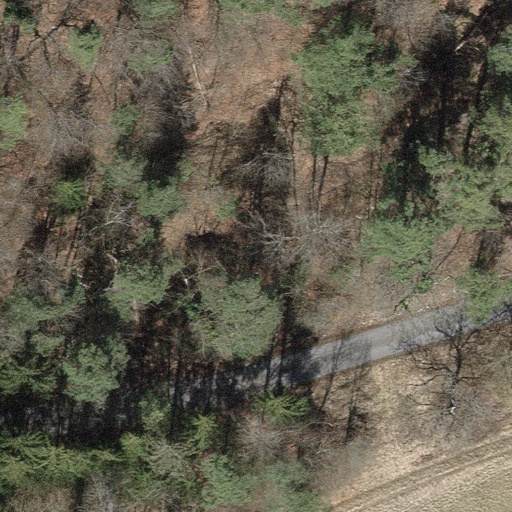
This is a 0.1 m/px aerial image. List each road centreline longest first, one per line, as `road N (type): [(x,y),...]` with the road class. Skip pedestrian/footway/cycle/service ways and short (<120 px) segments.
road 1 (track): [(511,86),(201,264),(103,412)]
road 2 (unclassified): [(0,431),(103,412),(511,304)]
